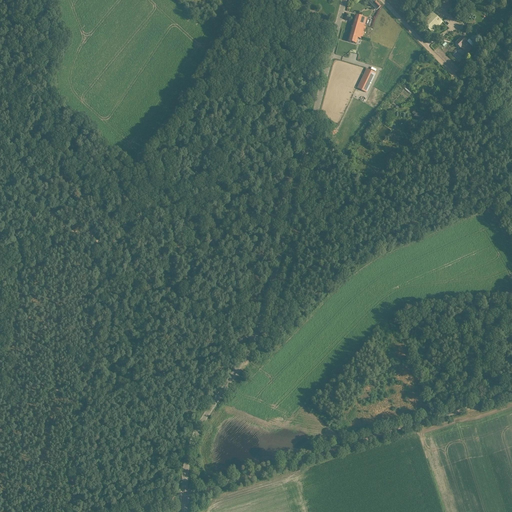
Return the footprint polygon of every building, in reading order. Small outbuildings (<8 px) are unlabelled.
[(372,0),(369,3),(376,11),(381,7),(374,0),(372,0)] [(422,23),(432,33),(442,22),(432,12),(422,23)] [(355,15),(353,22),(366,26),(368,19),(355,15)] [(366,26),(353,22),(348,42),(356,44),(358,38),(362,39),(366,26)] [(456,44),(460,48),(461,48),(467,54),(473,49),(466,42),(467,42),(462,37),(456,44)] [(366,92),(373,78),(364,74),(358,88),(366,92)] [(415,124),(419,128),(425,120),(421,117),(415,124)]
